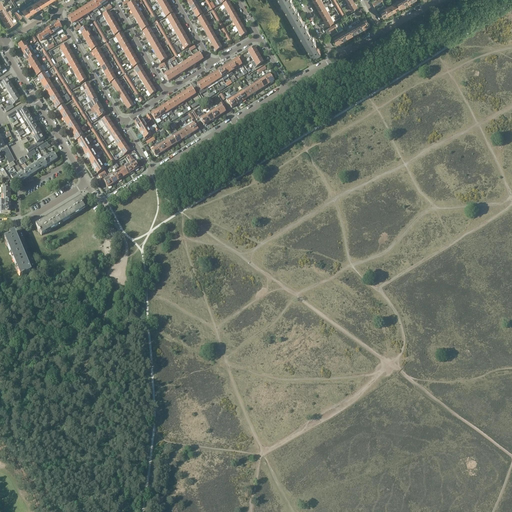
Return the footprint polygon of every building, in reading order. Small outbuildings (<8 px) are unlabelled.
[(34,0),(34,1),(35,2),(32,4),(36,10),(41,7),(37,1),(38,0),(34,0)] [(99,0),(97,0),(94,2),(97,9),(103,6),(99,0)] [(279,0),(313,58),(321,53),(313,40),(314,40),(313,37),(312,38),(306,27),(307,26),(305,24),(304,25),(298,14),(299,14),(298,11),(297,12),(291,1),(292,0),(291,0),(279,0)] [(402,0),(399,0),(397,1),(400,8),(406,5),(402,0)] [(324,4),(323,1),(316,5),(319,10),(325,6),(327,5),(326,3),(324,4)] [(352,12),(354,10),(353,9),(357,6),(354,1),(349,4),(352,9),(351,10),(352,12)] [(400,8),(397,1),(391,4),(395,11),(400,8)] [(97,9),(94,2),(88,5),(92,12),(97,9)] [(130,11),(136,8),(133,2),(127,6),(130,11)] [(225,12),(231,8),(228,3),(222,6),(224,9),(221,10),(223,13),(224,13),(225,12)] [(32,4),(28,7),(31,13),(36,10),(32,4)] [(161,13),(163,12),(169,9),(166,4),(160,7),(162,11),(160,11),(161,13)] [(391,4),(386,7),(390,14),(395,11),(391,4)] [(87,15),(92,12),(88,5),(83,9),(87,15)] [(195,5),(190,7),(193,13),(198,10),(195,5)] [(322,15),(328,11),(327,8),(328,8),(327,5),(325,6),(319,10),(322,15)] [(386,8),(385,5),(379,8),(384,17),(390,14),(386,7),(386,8)] [(31,13),(28,7),(22,10),(26,16),(31,13)] [(138,10),(136,8),(130,11),(133,16),(140,12),(139,10),(138,10)] [(201,8),(198,10),(193,13),(196,18),(204,14),(201,8)] [(234,14),(231,8),(225,12),(223,13),(224,13),(225,15),(227,14),(228,17),(234,14)] [(82,18),(87,15),(83,9),(78,12),(82,18)] [(172,14),(169,9),(163,12),(166,18),(172,14)] [(4,21),(10,17),(13,16),(9,10),(7,12),(0,16),(4,21)] [(331,16),(330,14),(328,11),(322,15),(325,20),(331,16)] [(77,21),(82,18),(78,12),(73,15),(77,21)] [(136,21),(142,18),(141,15),(142,15),(140,12),(133,16),(136,21)] [(105,21),(111,18),(108,13),(102,16),(105,21)] [(230,23),(231,22),(237,19),(234,14),(228,17),(230,19),(228,21),(230,23)] [(78,23),(77,21),(73,15),(68,18),(72,25),(75,23),(76,24),(78,23)] [(334,17),(333,15),(331,16),(325,20),(328,25),(334,21),(332,18),(334,17)] [(170,25),(176,21),(173,16),(167,19),(170,25)] [(13,23),(10,17),(4,21),(7,27),(8,28),(14,24),(13,23)] [(206,22),(205,20),(203,17),(197,20),(201,25),(206,22)] [(114,23),(111,18),(105,21),(108,26),(114,23)] [(143,20),(142,18),(136,21),(139,26),(145,23),(147,21),(146,19),(143,20)] [(211,27),(209,22),(210,22),(212,20),(212,19),(209,21),(206,23),(206,22),(201,25),(204,31),(209,28),(211,27)] [(240,24),(237,19),(231,22),(234,27),(240,24)] [(360,22),(364,28),(370,25),(366,19),(360,22)] [(176,21),(170,25),(172,30),(179,26),(176,21)] [(364,28),(360,22),(355,25),(359,31),(364,28)] [(56,33),(61,30),(57,23),(52,27),(56,33)] [(114,23),(108,26),(111,31),(117,28),(114,23)] [(145,23),(139,26),(142,31),(148,28),(145,23)] [(240,24),(234,27),(237,32),(243,29),(240,24)] [(359,31),(355,25),(350,28),(353,35),(359,31)] [(173,36),(175,35),(175,34),(181,31),(179,26),(172,30),(174,32),(172,33),(173,36)] [(52,38),(57,35),(56,33),(52,27),(47,30),(51,36),(52,38)] [(87,30),(85,28),(79,31),(82,36),(88,33),(91,31),(89,29),(87,30)] [(120,33),(117,28),(111,31),(114,36),(120,33)] [(209,28),(204,31),(207,36),(212,33),(209,28)] [(350,28),(344,31),(348,38),(353,35),(350,28)] [(246,35),(243,29),(237,32),(241,38),(246,35)] [(51,36),(47,30),(41,33),(45,39),(48,38),(49,39),(52,38),(51,36)] [(150,32),(149,30),(143,33),(146,38),(152,35),(155,33),(153,30),(150,32)] [(184,36),(181,31),(175,34),(175,35),(178,39),(184,36)] [(348,38),(344,31),(339,34),(343,41),(348,38)] [(339,34),(338,32),(332,35),(337,44),(343,41),(339,34)] [(47,41),(45,39),(41,33),(36,37),(40,43),(41,45),(47,41)] [(88,33),(82,36),(85,41),(91,38),(88,33)] [(215,38),(212,33),(207,36),(210,41),(215,38)] [(118,43),(124,40),(121,35),(115,38),(118,43)] [(152,35),(146,38),(148,43),(155,40),(152,35)] [(187,41),(184,36),(178,39),(181,44),(187,41)] [(91,38),(85,41),(88,46),(94,43),(91,38)] [(218,44),(215,38),(210,41),(213,46),(218,44)] [(127,45),(124,40),(118,43),(121,48),(127,45)] [(157,45),(155,40),(148,43),(151,48),(157,45)] [(184,50),(190,46),(187,41),(181,44),(181,45),(179,46),(181,48),(183,47),(184,50)] [(21,51),(28,47),(24,42),(18,46),(21,51)] [(94,43),(88,46),(91,52),(97,48),(94,43)] [(154,53),(160,50),(159,47),(161,46),(160,43),(157,45),(151,48),(154,53)] [(218,44),(213,46),(216,52),(221,49),(218,44)] [(66,45),(60,49),(63,54),(69,51),(66,45)] [(122,55),(124,53),(130,50),(127,45),(121,48),(123,51),(121,52),(122,55)] [(28,47),(21,51),(24,56),(31,52),(28,47)] [(251,57),(257,53),(254,48),(248,52),(249,55),(248,55),(250,57),(251,57)] [(95,59),(101,55),(98,50),(92,53),(95,59)] [(130,50),(124,53),(127,58),(133,55),(130,50)] [(162,53),(160,50),(154,53),(157,58),(163,55),(165,54),(164,52),(162,53)] [(64,60),(72,56),(69,51),(63,54),(60,56),(61,59),(62,58),(64,60)] [(34,57),(31,52),(24,56),(27,61),(34,57)] [(260,58),(257,53),(251,57),(250,57),(248,58),(250,61),(252,60),(254,62),(260,58)] [(193,57),(197,63),(202,60),(198,54),(193,57)] [(104,60),(101,55),(95,59),(98,64),(104,60)] [(133,55),(127,58),(130,63),(136,60),(133,55)] [(163,55),(157,58),(160,64),(166,60),(163,55)] [(30,66),(37,62),(35,60),(37,58),(36,56),(34,57),(27,61),(30,66)] [(66,65),(68,64),(75,61),(72,56),(64,60),(63,60),(66,65)] [(193,57),(189,60),(192,66),(197,63),(193,57)] [(255,68),(257,67),(263,64),(260,58),(254,62),(251,63),(254,68),(255,68)] [(237,59),(232,63),(236,69),(241,66),(237,59)] [(107,65),(104,60),(98,64),(101,69),(107,65)] [(136,60),(130,63),(133,69),(139,65),(136,60)] [(192,66),(189,60),(184,63),(188,69),(192,66)] [(77,66),(75,61),(68,64),(71,69),(77,66)] [(40,67),(39,65),(37,62),(30,66),(33,71),(40,67)] [(188,69),(184,63),(179,67),(183,73),(188,69)] [(236,69),(232,63),(227,66),(231,72),(236,69)] [(104,74),(110,70),(108,67),(111,66),(110,64),(107,65),(101,69),(104,74)] [(80,71),(77,66),(71,69),(74,74),(80,71)] [(227,66),(222,69),(226,75),(231,72),(227,66)] [(43,72),(40,67),(33,71),(37,76),(43,72)] [(137,76),(142,73),(139,67),(134,71),(137,76)] [(183,73),(179,67),(174,70),(178,76),(183,73)] [(226,75),(222,69),(217,72),(221,78),(223,81),(228,78),(226,75)] [(110,70),(104,74),(106,79),(113,75),(110,70)] [(174,70),(169,73),(173,79),(178,76),(174,70)] [(83,76),(80,71),(74,74),(77,79),(83,76)] [(212,75),(217,84),(220,82),(218,80),(221,78),(217,72),(212,75)] [(140,81),(145,78),(142,73),(137,76),(139,79),(138,79),(139,81),(140,81)] [(173,79),(169,73),(164,76),(168,82),(173,79)] [(264,78),(268,85),(273,82),(268,73),(263,77),(264,78)] [(41,83),(47,79),(49,78),(48,76),(46,77),(44,74),(38,78),(41,83)] [(113,75),(106,79),(109,84),(116,80),(113,75)] [(212,87),(217,84),(212,75),(207,79),(211,85),(212,87)] [(83,76),(77,79),(80,84),(86,81),(83,76)] [(149,83),(145,78),(140,81),(144,86),(149,83)] [(268,85),(264,78),(258,82),(263,89),(268,85)] [(50,84),(47,80),(47,79),(41,83),(44,88),(50,84)] [(211,85),(207,79),(202,82),(206,88),(211,85)] [(8,80),(2,83),(0,84),(0,85),(3,90),(11,85),(8,80)] [(115,90),(120,87),(116,82),(111,85),(115,90)] [(202,82),(197,85),(201,91),(199,92),(200,95),(207,90),(206,88),(202,82)] [(252,84),(258,92),(263,89),(258,82),(255,84),(255,82),(252,84)] [(152,88),(149,83),(144,86),(147,91),(152,88)] [(258,92),(252,84),(252,83),(250,85),(251,87),(248,88),(252,95),(258,92)] [(47,93),(54,89),(50,84),(44,88),(47,93)] [(85,93),(91,90),(88,84),(82,88),(85,93)] [(8,94),(14,90),(11,85),(3,90),(4,92),(6,91),(8,94)] [(242,90),(247,98),(252,95),(248,88),(247,86),(242,90)] [(120,87),(115,90),(118,95),(123,92),(120,87)] [(155,93),(152,88),(147,91),(150,96),(155,93)] [(50,98),(57,94),(54,89),(47,93),(50,98)] [(186,92),(190,98),(195,95),(191,89),(186,92)] [(17,95),(14,90),(8,94),(11,99),(17,95)] [(91,90),(85,93),(87,98),(93,95),(91,90)] [(242,102),(247,98),(242,90),(239,91),(240,93),(238,95),(242,102)] [(126,97),(123,92),(118,95),(121,100),(126,97)] [(190,98),(186,92),(181,95),(185,102),(190,98)] [(53,103),(60,99),(59,99),(62,98),(59,93),(57,95),(57,94),(50,98),(53,103)] [(13,105),(14,104),(20,100),(17,95),(11,99),(10,100),(13,105)] [(96,100),(93,95),(87,98),(90,103),(96,100)] [(181,95),(176,98),(180,105),(185,102),(181,95)] [(242,102),(238,95),(233,98),(237,105),(242,102)] [(126,97),(121,100),(124,105),(129,102),(126,97)] [(179,107),(181,106),(180,105),(176,98),(171,102),(175,108),(178,106),(179,107)] [(237,105),(233,98),(227,102),(231,109),(237,105)] [(60,99),(53,103),(56,109),(63,105),(60,99)] [(96,100),(90,103),(93,108),(99,105),(96,100)] [(129,102),(124,105),(128,110),(135,106),(132,100),(129,102)] [(175,108),(171,102),(166,105),(170,111),(175,108)] [(214,107),(220,116),(225,112),(223,110),(226,108),(222,102),(214,107)] [(93,115),(93,114),(96,113),(102,110),(99,105),(93,108),(90,110),(93,115)] [(170,111),(166,105),(161,108),(165,114),(168,113),(169,114),(171,113),(170,111)] [(61,115),(67,111),(64,106),(58,110),(61,115)] [(23,110),(22,107),(16,111),(7,116),(9,119),(18,114),(21,119),(29,114),(26,109),(23,110)] [(214,119),(220,116),(214,107),(209,110),(210,113),(214,119)] [(161,108),(156,111),(160,117),(165,114),(161,108)] [(99,118),(105,115),(102,110),(96,113),(93,114),(95,117),(97,116),(99,118)] [(64,120),(70,116),(67,111),(61,115),(64,120)] [(160,117),(156,111),(151,114),(155,121),(160,117)] [(67,125),(73,121),(72,120),(75,118),(75,117),(77,116),(75,113),(70,116),(64,120),(67,125)] [(210,113),(205,116),(209,122),(214,119),(210,113)] [(32,119),(29,114),(21,119),(24,124),(26,122),(32,119)] [(209,122),(205,116),(200,119),(204,126),(209,122)] [(105,127),(110,123),(107,118),(101,122),(105,127)] [(29,128),(35,124),(32,119),(26,122),(28,125),(25,126),(27,129),(29,127),(29,128)] [(144,125),(143,122),(141,119),(135,123),(138,128),(144,125)] [(71,130),(77,126),(73,121),(67,125),(71,130)] [(187,125),(188,127),(192,133),(197,130),(192,122),(187,125)] [(110,123),(105,127),(108,131),(113,128),(110,123)] [(32,133),(38,129),(35,124),(29,128),(29,127),(27,129),(30,134),(32,133)] [(147,130),(144,125),(138,128),(141,134),(147,130)] [(154,130),(157,128),(155,125),(149,129),(149,130),(148,130),(147,130),(141,134),(144,139),(151,135),(153,134),(152,132),(150,132),(154,130)] [(74,135),(80,131),(77,126),(71,130),(74,135)] [(192,133),(188,127),(183,131),(187,137),(192,133)] [(117,133),(113,128),(108,131),(111,136),(117,133)] [(34,135),(32,137),(33,139),(41,134),(38,129),(32,133),(34,135)] [(80,131),(74,135),(77,140),(83,136),(80,131)] [(183,131),(178,134),(182,140),(187,137),(183,131)] [(117,133),(111,136),(114,141),(120,137),(117,133)] [(41,134),(33,139),(37,144),(45,139),(41,134)] [(178,134),(173,137),(177,143),(182,140),(178,134)] [(172,137),(171,136),(166,139),(167,141),(167,140),(171,147),(177,143),(173,137),(172,137)] [(115,147),(117,146),(123,142),(120,137),(114,141),(116,144),(114,146),(115,147)] [(81,148),(87,144),(84,139),(78,142),(81,148)] [(167,140),(167,141),(162,144),(166,150),(171,147),(167,140)] [(117,146),(119,148),(120,151),(126,147),(123,142),(117,146)] [(156,145),(161,153),(166,150),(162,144),(160,146),(158,143),(156,145)] [(90,149),(87,144),(81,148),(84,153),(90,149)] [(156,157),(161,153),(156,145),(153,147),(155,149),(152,151),(156,157)] [(129,152),(126,147),(120,151),(124,156),(129,152)] [(90,149),(84,153),(88,158),(94,154),(90,149)] [(50,156),(49,154),(47,155),(52,163),(57,160),(53,154),(50,156)] [(97,159),(94,154),(88,158),(91,163),(97,159)] [(47,155),(42,158),(47,166),(52,163),(47,155)] [(128,165),(133,172),(138,168),(134,162),(130,156),(127,158),(130,164),(128,165)] [(37,161),(42,169),(47,166),(42,158),(37,161)] [(97,159),(91,163),(94,168),(100,165),(97,159)] [(32,164),(37,172),(42,169),(37,161),(32,164)] [(32,175),(37,172),(32,164),(27,167),(32,175)] [(102,168),(100,165),(94,168),(98,174),(104,170),(106,169),(104,166),(102,168)] [(133,172),(128,165),(123,168),(128,175),(133,172)] [(25,171),(23,173),(27,179),(32,175),(27,167),(24,169),(25,171)] [(123,168),(118,171),(123,178),(128,175),(123,168)] [(22,171),(17,174),(22,182),(27,179),(23,173),(22,171)] [(118,171),(113,174),(118,181),(123,178),(118,171)] [(113,184),(108,178),(107,179),(105,175),(106,174),(105,172),(99,176),(100,178),(101,178),(107,188),(113,184)] [(22,182),(17,174),(16,173),(11,176),(16,185),(22,182)] [(118,181),(113,174),(108,178),(113,184),(118,181)] [(3,194),(10,194),(10,188),(7,188),(7,185),(2,185),(2,188),(1,188),(1,195),(3,195),(3,194)] [(86,207),(82,201),(80,198),(35,225),(39,231),(38,231),(39,233),(40,233),(42,236),(84,209),(84,208),(86,207)] [(22,277),(24,276),(24,275),(31,272),(14,232),(4,236),(4,239),(20,277),(22,276),(22,277)]
